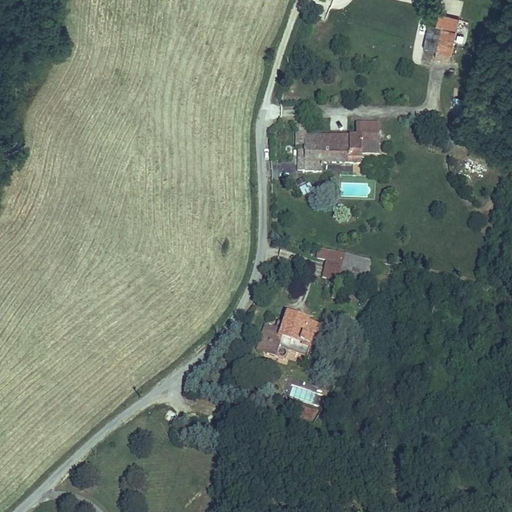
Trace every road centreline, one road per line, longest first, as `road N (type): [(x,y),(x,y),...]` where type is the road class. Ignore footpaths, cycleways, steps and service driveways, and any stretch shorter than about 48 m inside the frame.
road 1 (unclassified): [(298,0),(260,115),(260,244),(239,303),(206,351),(133,402),(46,481)]
road 2 (unknown): [(260,115),(443,103)]
